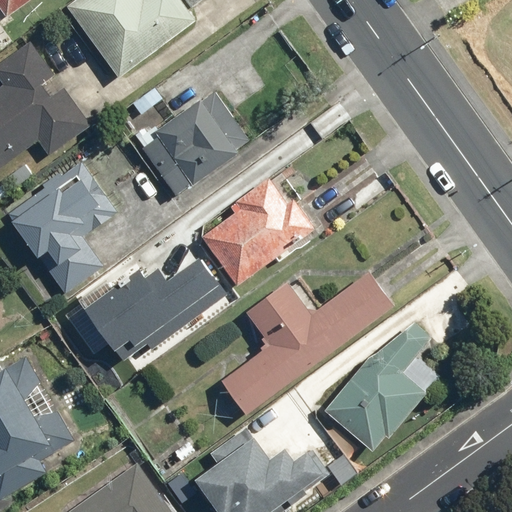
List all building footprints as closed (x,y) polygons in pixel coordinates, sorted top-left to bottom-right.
[(0,0),(0,6),(8,17),(32,0),(0,0)] [(77,0),(72,4),(122,79),(202,25),(194,12),(212,0),(77,0)] [(0,67),(9,81),(0,87),(0,172),(42,143),(52,157),(97,125),(37,39),(0,64),(0,67)] [(131,99),(142,117),(170,100),(159,82),(131,99)] [(168,118),(137,139),(176,196),(258,141),(222,89),(172,123),(168,118)] [(116,215),(80,164),(67,174),(65,170),(46,183),(49,188),(12,214),(50,267),(41,274),(51,289),(57,284),(67,298),(109,268),(87,236),(116,215)] [(239,203),(203,230),(244,286),(323,227),(301,197),(293,202),(265,166),(230,192),(239,203)] [(93,304),(131,358),(235,286),(212,253),(178,277),(163,255),(93,304)] [(246,314),(272,348),(227,381),(252,415),(401,304),(376,270),(324,309),(298,275),(246,314)] [(388,360),(376,351),(329,411),(381,451),(429,390),(412,376),(439,341),(417,323),(388,360)] [(1,350),(0,350),(0,491),(6,502),(51,473),(44,462),(83,438),(30,353),(10,365),(1,350)] [(280,454),(257,421),(211,453),(217,462),(190,480),(208,506),(213,503),(218,511),(282,511),(338,474),(310,433),(280,454)] [(177,511),(140,459),(65,511),(177,511)]
